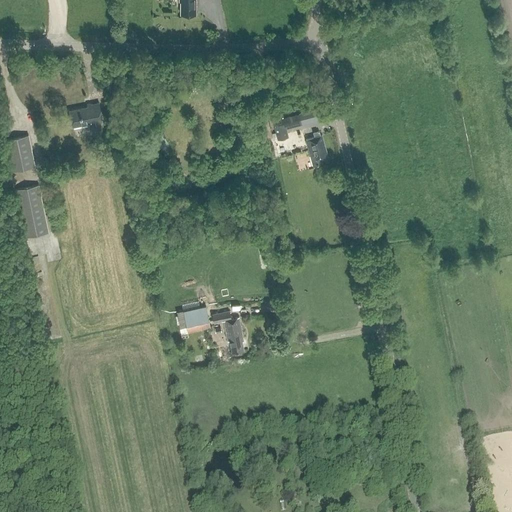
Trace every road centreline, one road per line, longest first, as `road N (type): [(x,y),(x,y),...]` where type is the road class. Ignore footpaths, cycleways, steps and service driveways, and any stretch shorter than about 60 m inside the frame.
road 1 (unclassified): [(415,511),(321,38)]
road 2 (unclassified): [(0,43),(173,49),(321,38)]
